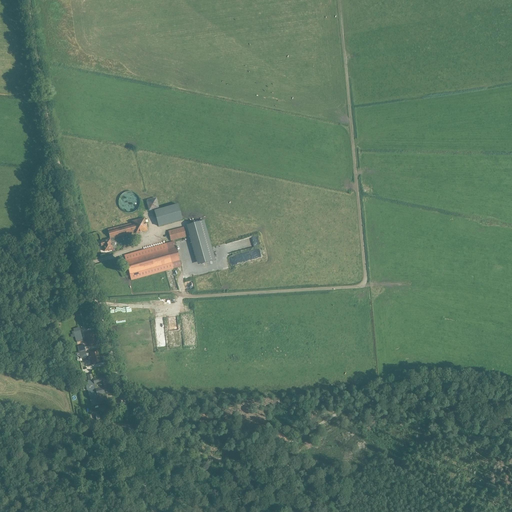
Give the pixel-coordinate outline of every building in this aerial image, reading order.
[(120,202),(120,203),(120,205),(121,206),(121,207),(122,209),(123,210),(124,211),(125,212),(126,212),(127,213),(128,213),(130,214),(131,214),(133,213),(134,213),(136,212),(137,211),(138,210),(139,210),(140,208),(141,205),(141,203),(140,202),(140,199),(138,196),(136,195),(134,193),(132,193),(131,193),(129,193),(128,193),(126,194),(125,194),(124,195),(123,196),(122,197),(121,198),(121,199),(121,201),(120,202)] [(156,199),(146,201),(148,211),(158,209),(156,199)] [(178,204),(154,211),(158,227),(182,220),(178,204)] [(108,229),(107,229),(110,239),(110,241),(114,240),(114,238),(134,233),(135,234),(140,233),(143,232),(148,231),(144,218),(142,218),(132,221),(132,223),(113,228),(108,229)] [(204,220),(186,225),(197,266),(215,261),(204,220)] [(183,227),(168,231),(170,241),(182,238),(186,237),(183,227)] [(110,241),(110,239),(100,242),(101,247),(103,246),(104,251),(108,250),(109,251),(113,250),(110,241)] [(174,241),(124,255),(131,281),(181,267),(174,241)] [(86,340),(94,338),(92,331),(84,333),(86,340)] [(96,345),(94,338),(86,340),(88,347),(96,345)] [(78,346),(77,346),(78,349),(79,358),(86,357),(84,345),(78,346)] [(91,359),(99,356),(97,349),(89,351),(91,359)] [(101,363),(99,356),(91,359),(92,365),(101,363)] [(94,384),(93,379),(92,374),(87,375),(88,380),(87,381),(88,385),(86,386),(87,391),(87,390),(91,406),(99,404),(94,384)] [(104,376),(93,379),(94,384),(102,382),(106,381),(104,376)] [(108,403),(102,382),(94,384),(99,404),(99,405),(108,403)]
